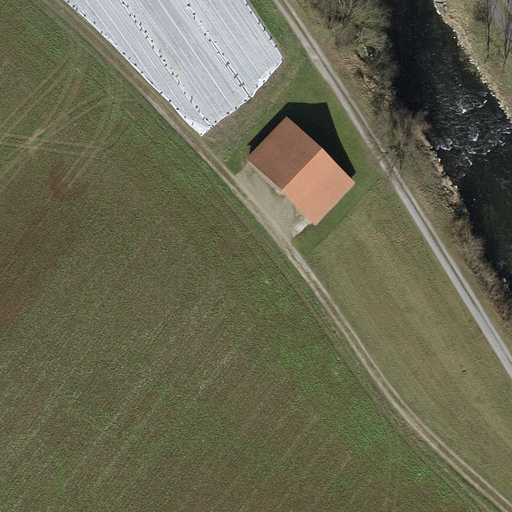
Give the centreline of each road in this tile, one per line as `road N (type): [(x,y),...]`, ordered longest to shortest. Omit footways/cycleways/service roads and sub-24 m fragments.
road 1 (track): [(506,511),(409,424),(264,219),(39,0)]
road 2 (track): [(511,364),(273,0)]
